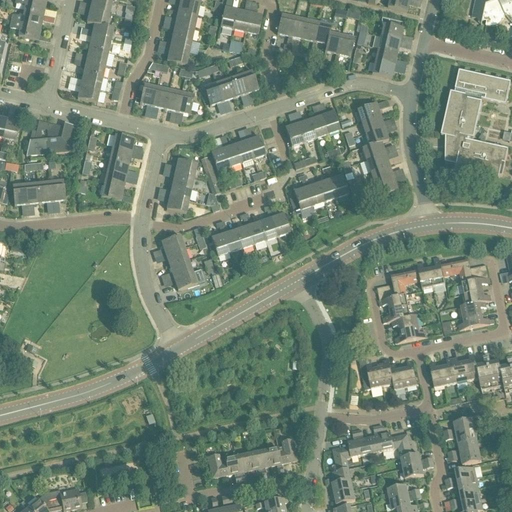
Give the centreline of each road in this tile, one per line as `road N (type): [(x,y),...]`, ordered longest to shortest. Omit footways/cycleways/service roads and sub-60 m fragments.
road 1 (tertiary): [(0,416),(113,382),(174,348)]
road 2 (residential): [(467,257),(491,264),(503,331),(417,352)]
road 3 (tertiary): [(294,282),(362,245),(431,226)]
road 4 (residential): [(294,282),(321,322),(320,415)]
road 5 (residential): [(0,225),(141,221)]
road 6 (tertiary): [(174,348),(294,282)]
road 7 (residential): [(431,226),(410,146),(411,94)]
road 8 (residential): [(180,501),(309,473)]
road 9 (residential): [(284,105),(352,84),(411,94)]
road 10 (residential): [(121,123),(160,0)]
road 11 (residential): [(174,348),(139,258),(141,226)]
road 12 (residential): [(141,226),(189,227),(259,204)]
road 13 (residential): [(256,0),(273,10),(266,51),(284,105)]
